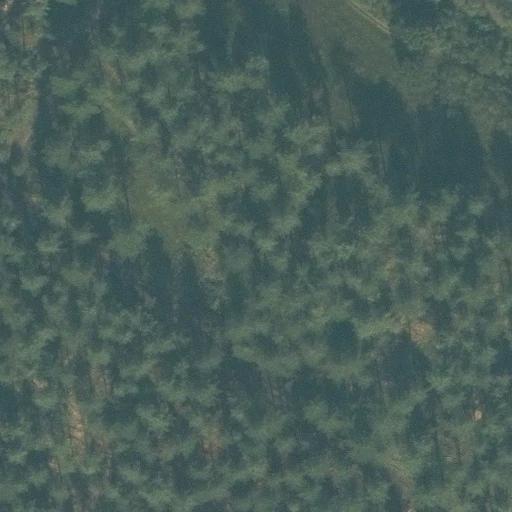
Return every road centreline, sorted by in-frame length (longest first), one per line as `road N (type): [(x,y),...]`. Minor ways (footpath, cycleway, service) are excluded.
road 1 (track): [(432,511),(0,181)]
road 2 (track): [(0,170),(96,0)]
road 3 (track): [(511,85),(402,44),(344,0)]
